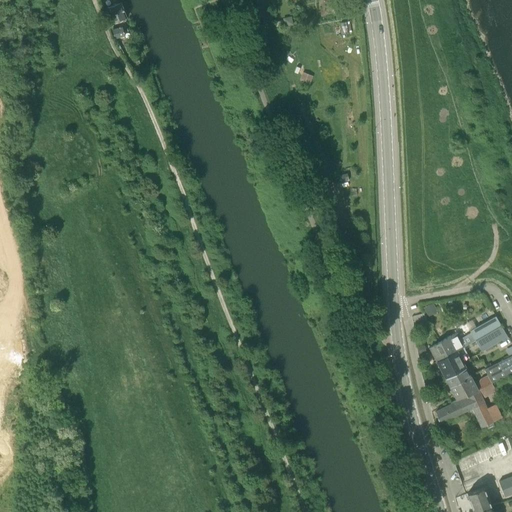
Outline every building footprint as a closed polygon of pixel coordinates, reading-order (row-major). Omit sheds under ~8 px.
[(257,0),(245,0),(259,34),(269,30),(257,0)] [(114,4),(107,7),(113,22),(127,17),(121,2),(116,4),(114,4)] [(346,24),(340,26),(342,36),(348,34),(346,24)] [(121,27),(112,30),(115,39),(124,36),(121,27)] [(221,37),(226,34),(223,27),(218,30),(221,37)] [(302,73),(299,81),(308,85),(312,76),(302,73)] [(448,354),(457,350),(462,347),(479,337),(501,325),(496,316),(469,331),(472,334),(461,341),(457,332),(441,341),(448,354)] [(486,347),(507,335),(501,325),(479,337),(486,347)] [(437,360),(448,354),(441,341),(430,347),(437,360)] [(446,378),(467,367),(457,350),(448,354),(437,360),(446,378)] [(511,354),(484,369),(488,376),(491,382),(511,372),(511,354)] [(446,378),(450,386),(471,376),(467,367),(446,378)] [(478,389),(491,382),(488,376),(475,382),(471,376),(450,386),(456,399),(478,389)] [(451,404),(435,412),(439,422),(472,407),(481,426),(503,415),(496,403),(487,408),(478,389),(456,399),(450,402),(451,404)] [(511,436),(486,443),(490,456),(511,450),(511,436)] [(510,498),(511,497),(511,476),(503,479),(510,498)] [(474,511),(491,505),(485,487),(467,493),(474,511)]
